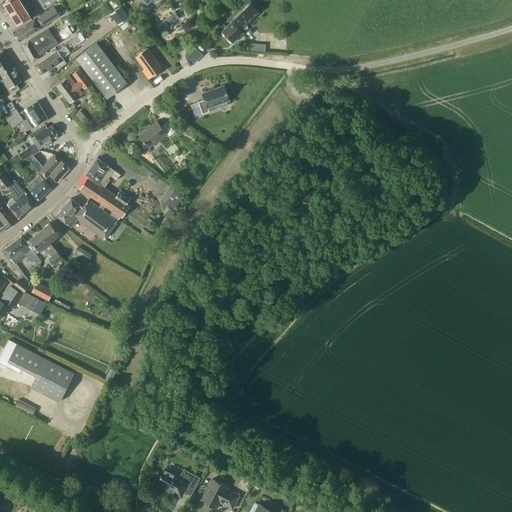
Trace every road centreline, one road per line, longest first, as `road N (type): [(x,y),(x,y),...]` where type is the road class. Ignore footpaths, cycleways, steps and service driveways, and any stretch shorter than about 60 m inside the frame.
road 1 (residential): [(82,145),(198,67),(226,60),(367,65),(511,26)]
road 2 (tertiary): [(82,145),(4,38)]
road 3 (tertiary): [(0,241),(76,173),(82,145)]
